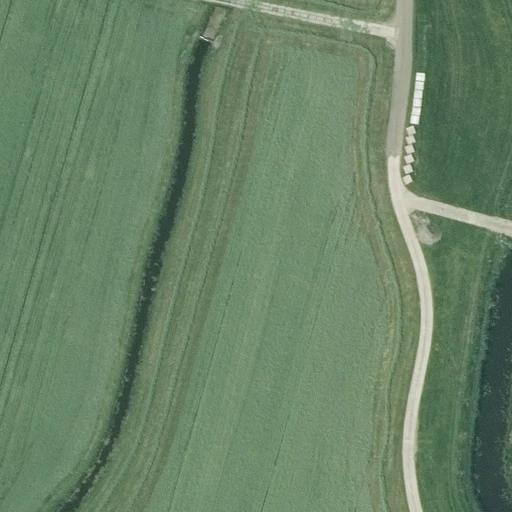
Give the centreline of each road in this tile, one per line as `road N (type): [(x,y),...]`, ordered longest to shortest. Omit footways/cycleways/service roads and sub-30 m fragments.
road 1 (track): [(416,511),(407,429),(424,288),(396,196),(392,136),(403,0)]
road 2 (track): [(400,38),(216,0)]
road 3 (track): [(396,196),(511,227)]
